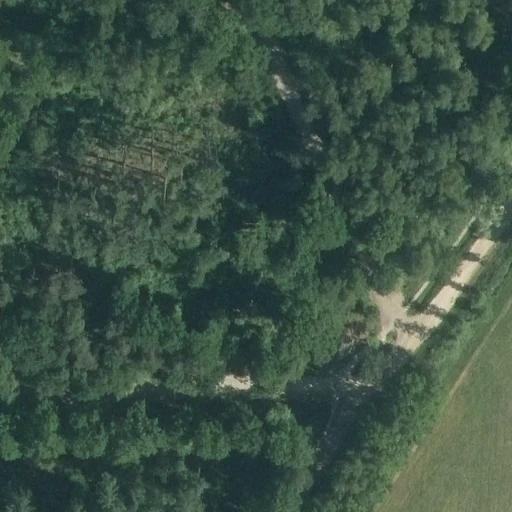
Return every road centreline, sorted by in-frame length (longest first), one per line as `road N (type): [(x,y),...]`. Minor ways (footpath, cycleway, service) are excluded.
road 1 (track): [(417,339),(396,321),(249,0)]
road 2 (track): [(0,394),(372,390)]
road 3 (track): [(511,204),(417,339)]
road 4 (track): [(372,390),(286,511)]
